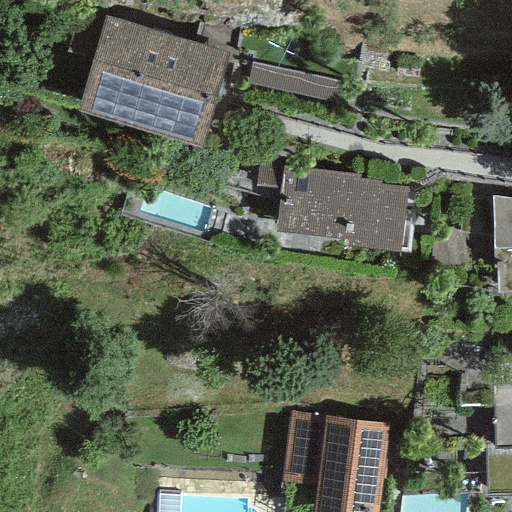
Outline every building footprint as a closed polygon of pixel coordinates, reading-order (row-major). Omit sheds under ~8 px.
[(231,45),(104,10),(81,92),(209,127),(231,45)] [(342,108),(347,75),(258,64),(254,97),(342,108)] [(282,167),(275,231),(344,239),(343,246),(399,253),(407,188),(380,185),(381,183),(359,180),(359,176),(282,167)] [(511,198),(491,195),(492,267),(498,266),(499,294),(511,292),(511,198)] [(511,387),(493,388),(495,449),(486,450),(487,498),(511,497),(511,387)] [(378,511),(389,425),(290,412),(282,482),(316,487),(312,511),(378,511)]
